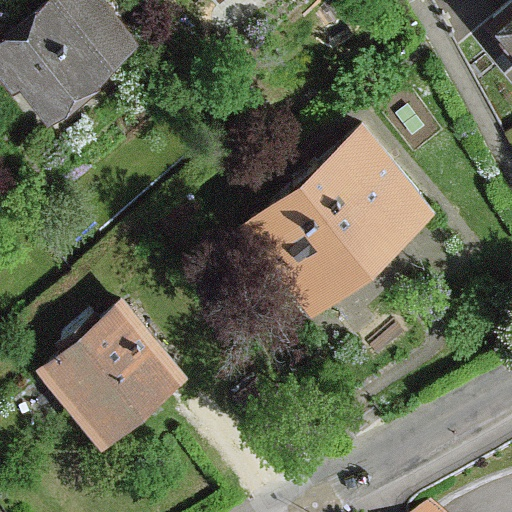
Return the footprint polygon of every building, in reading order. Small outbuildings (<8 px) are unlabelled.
[(143,51),(97,0),(50,0),(0,45),(0,75),(51,133),(143,51)] [(511,5),(495,21),(511,39),(511,5)] [(437,200),(360,107),(239,207),(316,300),(437,200)] [(114,278),(9,366),(82,453),(187,365),(114,278)] [(281,385),(250,405),(283,456),(314,436),(281,385)] [(441,511),(431,502),(420,511),(441,511)]
